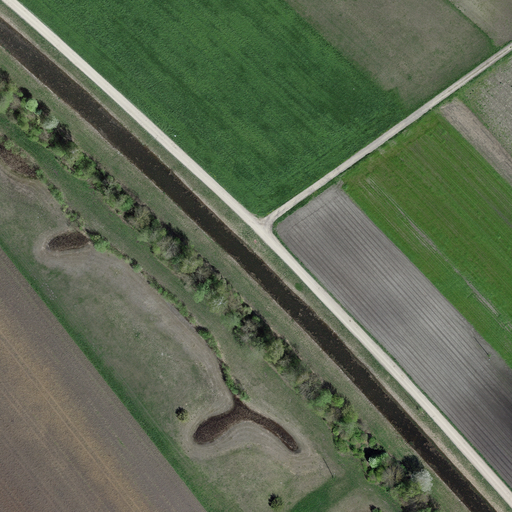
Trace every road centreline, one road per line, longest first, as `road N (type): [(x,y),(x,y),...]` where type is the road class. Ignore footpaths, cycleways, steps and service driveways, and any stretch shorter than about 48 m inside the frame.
road 1 (track): [(511,500),(257,227),(8,0)]
road 2 (track): [(257,227),(511,46)]
